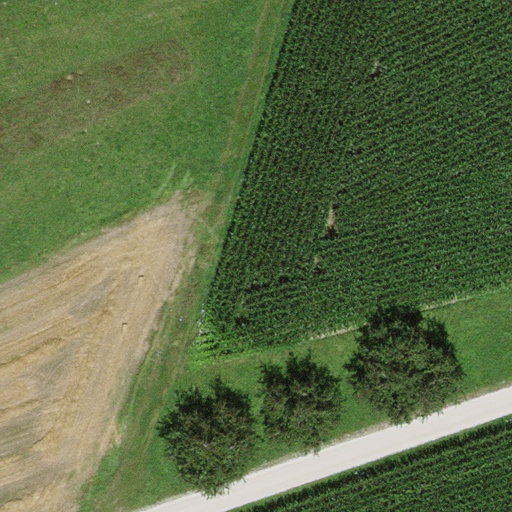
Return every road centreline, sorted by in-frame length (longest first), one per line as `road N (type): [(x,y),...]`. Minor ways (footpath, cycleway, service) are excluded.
road 1 (track): [(92,511),(129,434),(273,0)]
road 2 (track): [(189,511),(511,400)]
